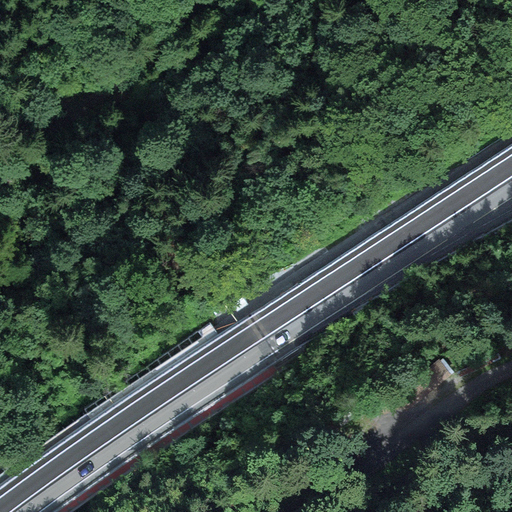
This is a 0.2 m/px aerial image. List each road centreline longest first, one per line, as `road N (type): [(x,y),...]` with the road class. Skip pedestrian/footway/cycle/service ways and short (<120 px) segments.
road 1 (trunk): [(396,250),(11,511)]
road 2 (track): [(185,0),(104,95),(0,184)]
road 3 (unclassified): [(299,511),(511,368)]
road 4 (trunk): [(511,174),(396,250)]
road 5 (trunk): [(396,250),(511,195)]
